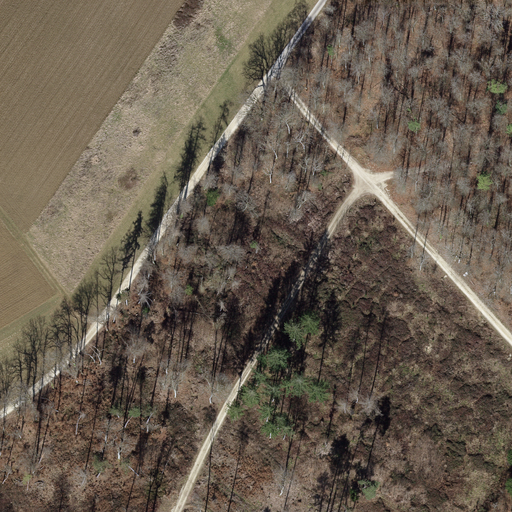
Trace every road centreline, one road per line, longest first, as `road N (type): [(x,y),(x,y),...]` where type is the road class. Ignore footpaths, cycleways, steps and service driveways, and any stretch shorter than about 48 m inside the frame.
road 1 (track): [(178,511),(228,404),(356,180),(511,152)]
road 2 (track): [(0,415),(91,334),(275,70)]
road 3 (track): [(511,337),(356,180),(275,70)]
road 4 (track): [(91,334),(0,213)]
